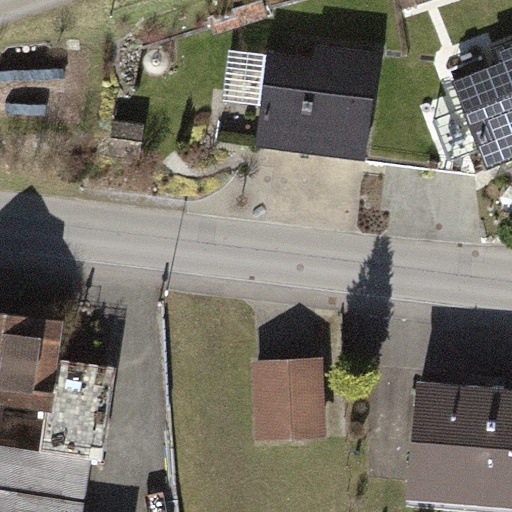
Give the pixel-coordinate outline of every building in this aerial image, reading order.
[(499,65),(457,82),(490,163),(511,154),(511,45),(494,53),(499,65)] [(378,56),(320,49),(318,66),(272,60),(263,144),(366,156),(378,56)] [(129,122),(98,122),(98,159),(129,159),(129,122)] [(48,307),(0,298),(0,511),(74,511),(105,371),(41,360),(48,307)] [(313,356),(246,359),(250,434),(317,435),(313,356)] [(511,406),(511,394),(395,382),(378,484),(500,497),(511,406)]
